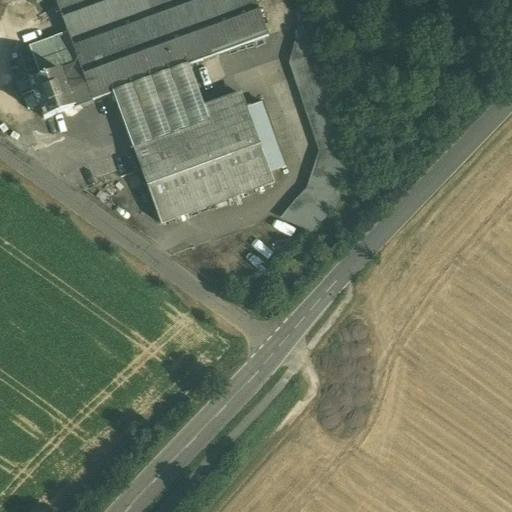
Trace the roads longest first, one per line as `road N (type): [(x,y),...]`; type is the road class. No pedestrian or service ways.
road 1 (residential): [(0,146),(282,345)]
road 2 (tertiary): [(511,98),(282,345)]
road 3 (tertiary): [(282,345),(129,511)]
road 4 (track): [(282,345),(310,378),(307,397),(211,511)]
